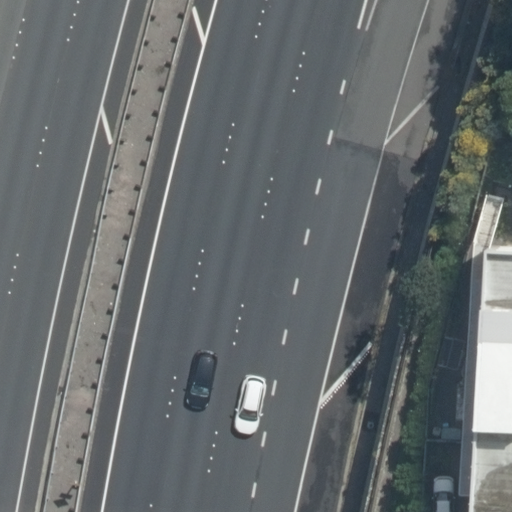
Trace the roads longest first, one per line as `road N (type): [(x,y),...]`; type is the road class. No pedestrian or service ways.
road 1 (motorway): [(404,0),(224,511)]
road 2 (motorway): [(271,0),(161,450),(153,511)]
road 3 (motorway): [(0,332),(79,0)]
